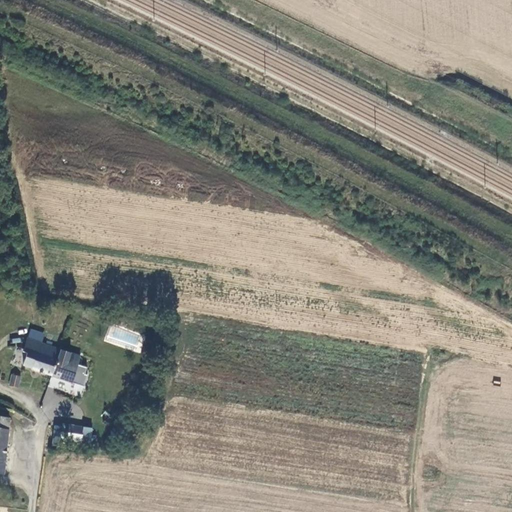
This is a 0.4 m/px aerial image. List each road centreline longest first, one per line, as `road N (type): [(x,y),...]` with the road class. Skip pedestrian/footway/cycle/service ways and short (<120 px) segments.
road 1 (track): [(511,262),(0,4)]
road 2 (track): [(53,0),(511,232)]
road 3 (track): [(511,136),(238,0)]
